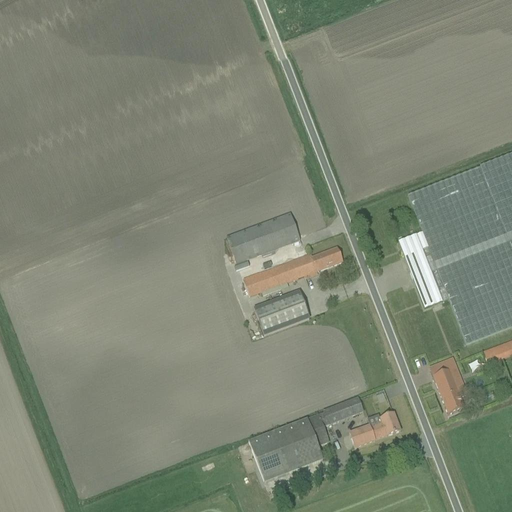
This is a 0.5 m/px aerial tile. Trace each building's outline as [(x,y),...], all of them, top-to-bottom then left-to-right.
[(448,303),(465,347),(511,329),(511,157),(407,198),(422,235),(398,245),(424,312),(448,303)] [(226,240),(236,267),(299,243),(289,217),(226,240)] [(242,282),(248,299),(311,276),(311,277),(342,264),(336,251),(313,260),(311,256),(242,282)] [(253,311),(263,338),(308,322),(298,295),(253,311)] [(511,343),(482,355),(486,368),(511,358),(511,343)] [(429,370),(447,418),(457,414),(463,411),(459,400),(467,397),(452,361),(438,367),(429,370)] [(283,431),(250,443),(263,485),(313,466),(322,463),(317,449),(328,445),(323,430),(328,428),(363,414),(357,401),(354,402),(323,414),(324,416),(318,418),(309,421),(283,431)] [(375,415),(384,414),(384,404),(374,405),(375,415)] [(348,436),(354,451),(400,434),(393,416),(379,421),(381,425),(370,429),(369,428),(348,436)]
